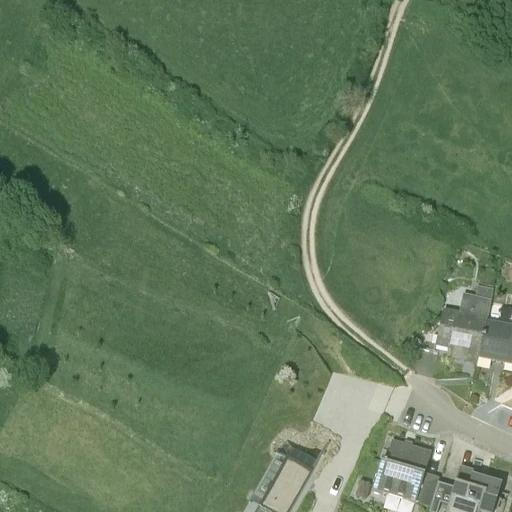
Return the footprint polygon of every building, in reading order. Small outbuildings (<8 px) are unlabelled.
[(430,314),(414,349),(415,350),(433,354),(434,348),(452,352),(478,357),(486,322),(486,320),(490,302),(493,290),(477,287),(475,299),(471,317),(458,314),(442,310),(441,316),(430,314)] [(511,327),(486,322),(478,357),(477,360),(511,367),(511,327)] [(382,462),(371,493),(388,498),(415,506),(417,499),(423,480),(424,476),(431,455),(391,443),(385,463),(382,462)] [(261,505),(256,511),(290,511),(312,475),(310,474),(305,471),(286,460),(285,461),(261,505)] [(437,485),(432,503),(438,505),(439,505),(448,508),(446,511),(492,511),(493,511),(496,500),(500,489),(481,483),(471,480),(473,476),(459,471),(453,490),(437,485)]
